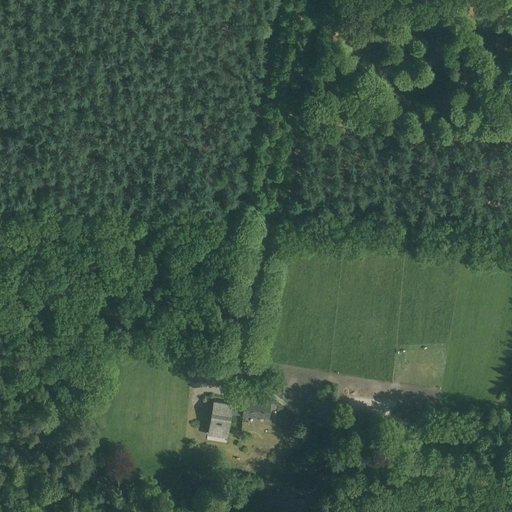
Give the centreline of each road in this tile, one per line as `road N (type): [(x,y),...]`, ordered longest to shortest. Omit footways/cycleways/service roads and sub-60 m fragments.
road 1 (track): [(301,0),(230,353)]
road 2 (track): [(245,511),(378,447),(511,475)]
road 3 (track): [(261,192),(0,185)]
road 4 (track): [(0,427),(123,511)]
